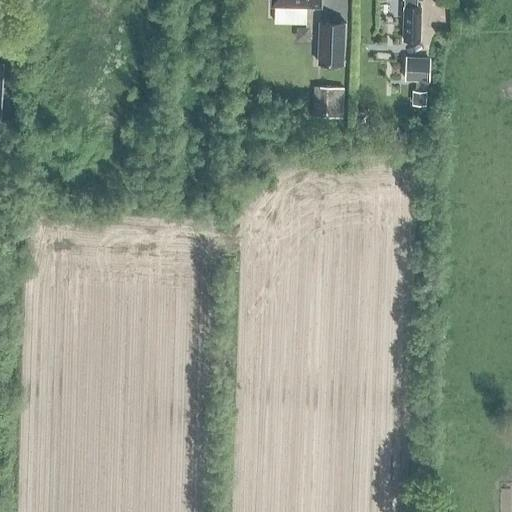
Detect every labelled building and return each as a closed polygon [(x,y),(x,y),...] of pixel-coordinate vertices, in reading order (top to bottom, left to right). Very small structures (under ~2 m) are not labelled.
[(416,0),(403,0),(403,40),(418,40),(420,6),(417,6),(416,0)] [(317,64),(344,65),(345,21),(318,21),(317,64)] [(404,81),(429,82),(429,57),(404,57),(404,81)] [(313,116),(343,118),(344,88),(314,87),(313,116)] [(427,104),(427,89),(413,88),(412,103),(427,104)]
